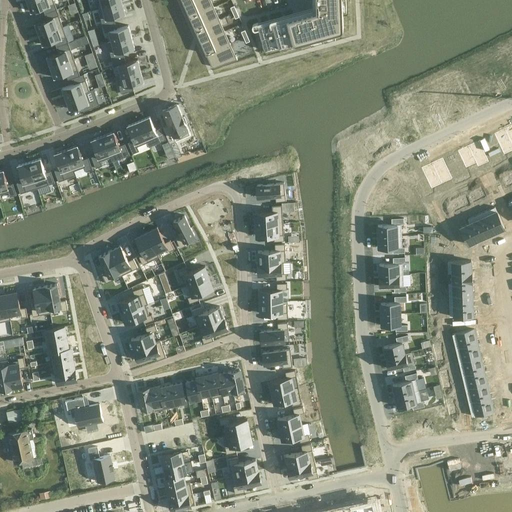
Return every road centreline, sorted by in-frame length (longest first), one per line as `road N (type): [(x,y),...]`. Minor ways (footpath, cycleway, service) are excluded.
road 1 (residential): [(361,347),(357,207),(367,182),(408,150),(511,102)]
road 2 (residential): [(242,334),(238,204),(226,187),(139,220),(76,259)]
road 3 (residential): [(145,0),(171,91),(60,136)]
road 4 (residential): [(279,498),(242,334)]
road 5 (residential): [(9,8),(1,78),(14,151)]
road 6 (residential): [(148,511),(118,375)]
road 7 (residential): [(60,136),(9,8)]
road 8 (residential): [(118,375),(242,334)]
road 9 (residential): [(511,432),(386,453)]
road 10 (residential): [(118,375),(76,259)]
